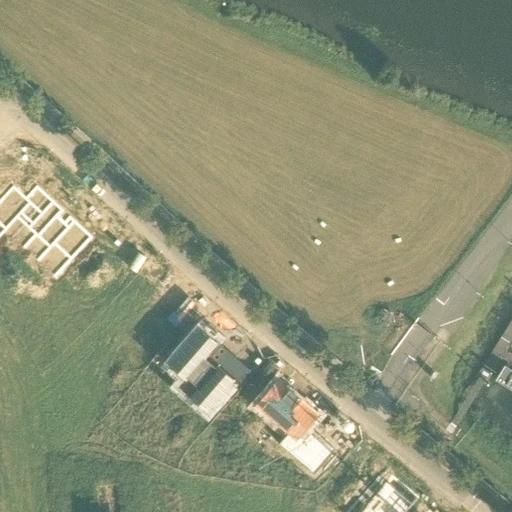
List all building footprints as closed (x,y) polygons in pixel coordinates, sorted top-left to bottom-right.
[(13,196),(0,210),(0,235),(5,239),(15,228),(48,257),(52,253),(68,268),(89,245),(69,227),(64,232),(55,225),(60,219),(35,196),(25,207),(13,196)] [(511,409),(511,277),(488,264),(438,328),(414,368),(503,424),(511,409)] [(201,328),(169,366),(186,381),(188,379),(198,388),(190,398),(207,413),(235,381),(218,366),(216,368),(205,359),(219,344),(201,328)] [(279,382),(257,407),(267,416),(288,435),(280,444),(282,446),(315,475),(336,450),(309,426),(312,423),(317,417),(318,416),(301,401),(302,400),(301,399),(299,400),(296,397),(297,396),(296,395),(295,395),(296,394),(295,393),(293,395),(290,392),(291,390),(290,390),(289,391),(279,382)] [(387,483),(362,511),(407,511),(413,505),(387,483)]
